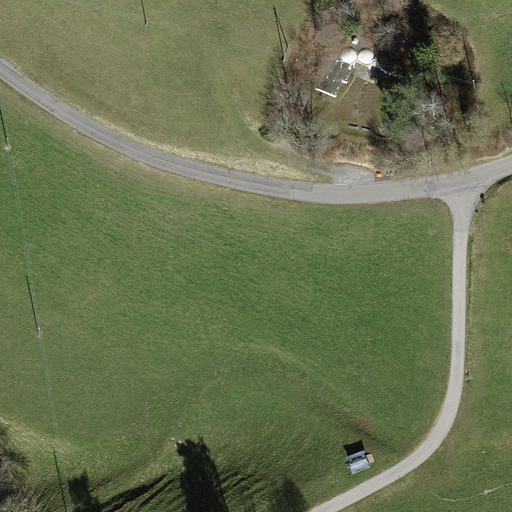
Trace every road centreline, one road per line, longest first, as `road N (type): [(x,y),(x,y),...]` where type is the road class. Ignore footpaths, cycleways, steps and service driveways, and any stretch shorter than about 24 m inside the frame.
road 1 (unclassified): [(511,165),(468,185),(328,196),(248,182),(109,139),(0,68)]
road 2 (track): [(325,511),(416,464),(440,437),(454,399),(468,185)]
